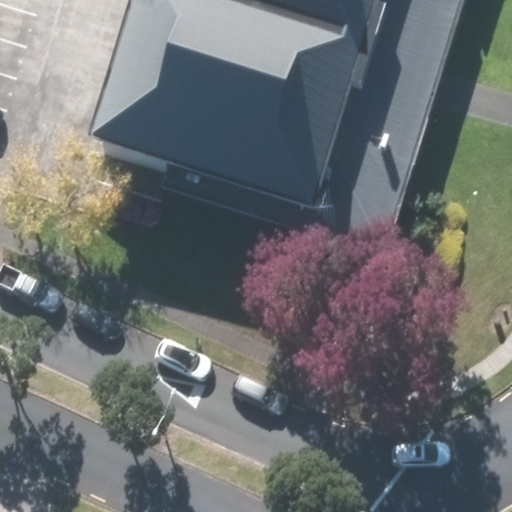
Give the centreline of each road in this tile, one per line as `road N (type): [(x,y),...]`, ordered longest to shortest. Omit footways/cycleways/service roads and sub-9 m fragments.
road 1 (tertiary): [(0,314),(436,510)]
road 2 (tertiary): [(194,511),(0,422)]
